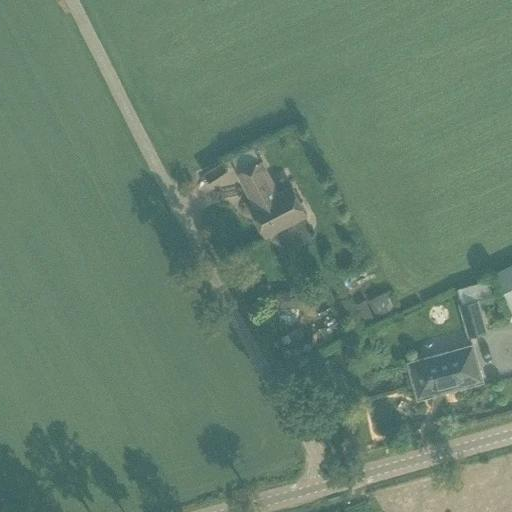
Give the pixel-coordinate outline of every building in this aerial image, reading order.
[(266,236),(306,215),(291,187),(278,194),(261,162),(238,174),(254,206),(251,208),(266,236)] [(511,264),(494,273),(504,293),(511,310),(511,264)] [(473,284),(457,289),(461,305),(459,305),(469,336),(486,331),(478,301),(491,297),(486,280),(473,284)] [(385,291),(369,299),(377,316),(393,308),(395,308),(386,290),(385,291)] [(296,292),(277,293),(277,307),(296,306),(296,292)] [(472,345),(408,363),(418,398),(482,380),(472,345)]
